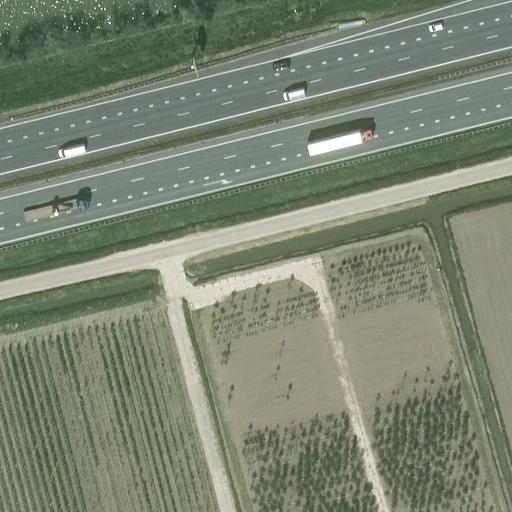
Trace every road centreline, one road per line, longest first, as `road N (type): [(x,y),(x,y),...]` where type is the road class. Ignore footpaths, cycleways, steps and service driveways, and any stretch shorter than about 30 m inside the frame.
road 1 (motorway): [(511,32),(0,161)]
road 2 (unclassified): [(0,291),(511,163)]
road 3 (motorway): [(0,213),(511,87)]
